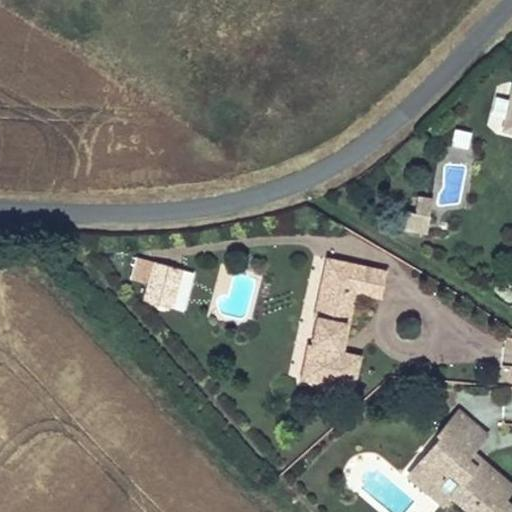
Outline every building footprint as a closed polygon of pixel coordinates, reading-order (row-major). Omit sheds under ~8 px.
[(435,230),(450,228),(449,213),(434,215),(435,230)] [(428,231),(429,248),(452,246),(450,228),(435,230),(428,231)] [(359,303),(363,288),(345,284),(341,298),(359,303)] [(187,323),(195,294),(170,288),(163,317),(187,323)] [(325,370),(322,370),(313,403),(365,416),(374,383),(356,378),(352,377),(359,350),(363,351),(372,319),(397,325),(404,299),(363,288),(359,303),(341,298),(329,342),(332,343),(325,370)] [(356,378),(363,351),(359,350),(352,377),(356,378)] [(496,461),(468,436),(447,461),(451,464),(428,491),(448,508),(456,498),(469,509),(465,511),(511,511),(511,503),(489,484),(483,490),(476,484),(482,478),(496,461)] [(483,490),(489,484),(482,478),(476,484),(483,490)] [(448,508),(428,491),(420,499),(435,511),(465,511),(469,509),(456,498),(448,508)]
